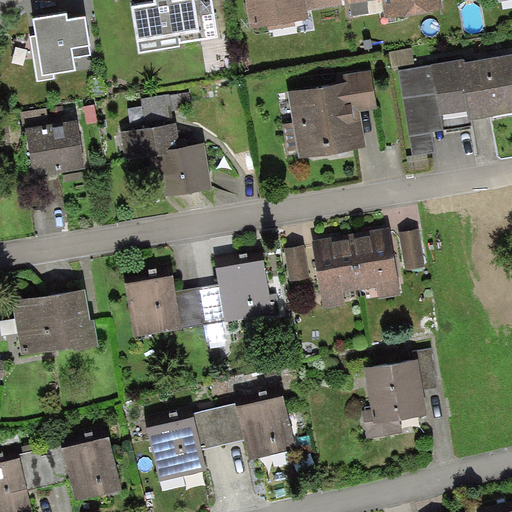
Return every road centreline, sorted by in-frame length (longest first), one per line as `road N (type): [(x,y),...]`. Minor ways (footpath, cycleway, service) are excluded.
road 1 (residential): [(0,256),(511,171)]
road 2 (residential): [(289,511),(511,459)]
